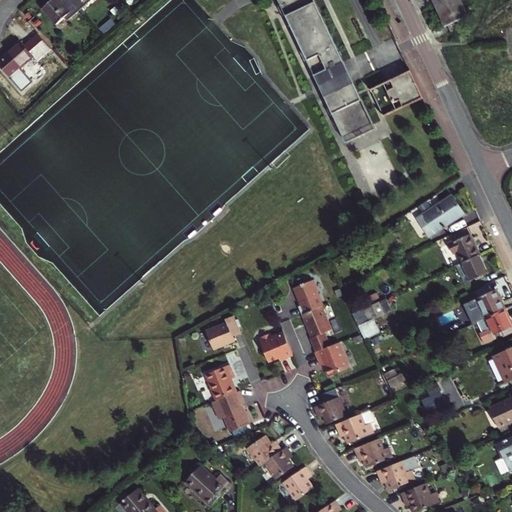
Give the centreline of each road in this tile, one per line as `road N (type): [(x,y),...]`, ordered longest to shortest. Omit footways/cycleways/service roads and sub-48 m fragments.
road 1 (residential): [(403,0),(484,172)]
road 2 (residential): [(382,511),(327,456),(288,396)]
